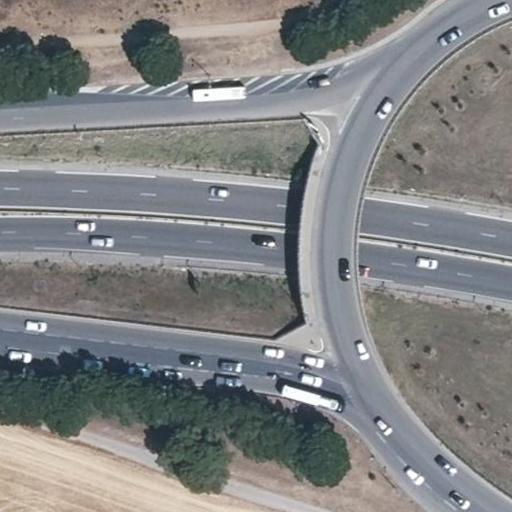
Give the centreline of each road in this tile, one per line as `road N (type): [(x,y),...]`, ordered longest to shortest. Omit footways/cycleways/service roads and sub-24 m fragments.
road 1 (trunk): [(0,235),(396,265),(511,288)]
road 2 (trunk): [(511,240),(245,202),(0,187)]
road 3 (secondary): [(0,328),(282,362),(326,373),(379,401)]
road 4 (secondary): [(397,69),(353,140),(330,227),(337,311),(379,401)]
road 5 (primary): [(397,69),(296,99),(52,110)]
road 6 (secondary): [(379,401),(431,465),(489,511)]
road 7 (secondary): [(496,0),(397,69)]
